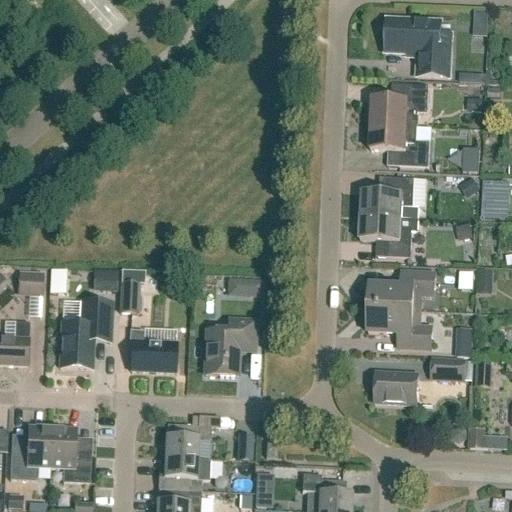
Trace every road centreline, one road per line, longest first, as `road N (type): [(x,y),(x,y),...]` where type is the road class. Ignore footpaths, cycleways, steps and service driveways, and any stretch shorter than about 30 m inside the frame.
road 1 (residential): [(323,412),(335,21),(352,0)]
road 2 (unclassified): [(0,154),(176,0)]
road 3 (residential): [(127,405),(323,412)]
road 4 (residential): [(0,398),(127,405)]
road 5 (residential): [(390,463),(511,470)]
